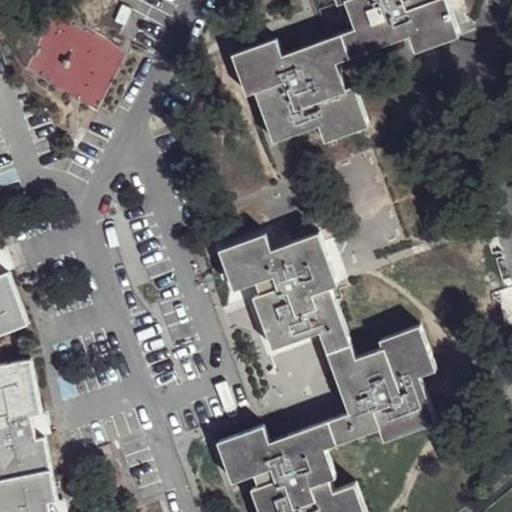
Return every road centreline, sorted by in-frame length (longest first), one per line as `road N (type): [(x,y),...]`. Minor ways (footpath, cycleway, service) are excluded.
road 1 (residential): [(195,0),(70,223),(178,511)]
road 2 (residential): [(511,213),(489,87),(502,0)]
